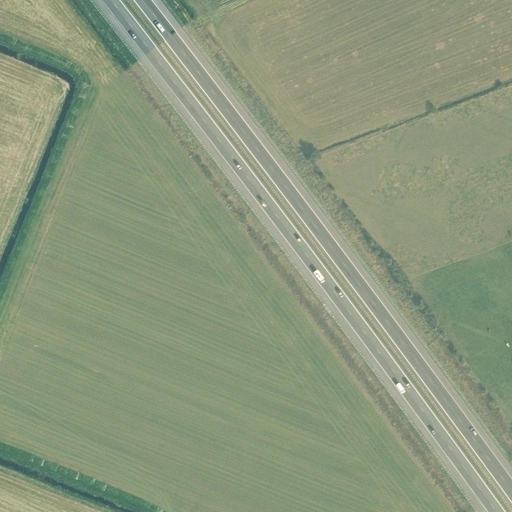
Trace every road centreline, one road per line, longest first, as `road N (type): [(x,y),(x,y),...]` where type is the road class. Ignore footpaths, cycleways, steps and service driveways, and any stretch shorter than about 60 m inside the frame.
road 1 (motorway): [(107,0),(494,511)]
road 2 (motorway): [(511,492),(140,0)]
